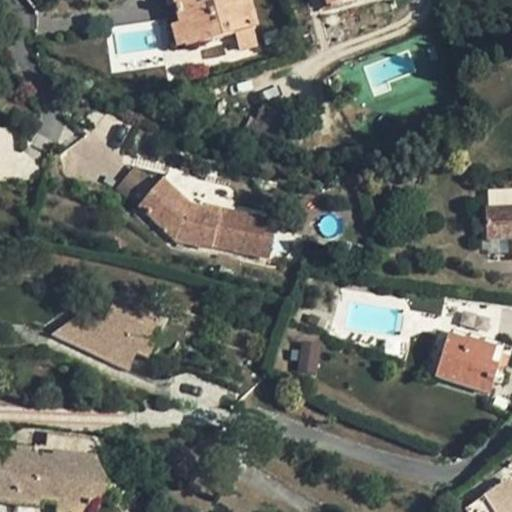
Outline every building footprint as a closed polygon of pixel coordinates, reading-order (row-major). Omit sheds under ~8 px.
[(175,0),(174,1),(181,25),(187,45),(187,47),(235,33),(240,52),(257,47),(252,29),(256,27),(248,0),(175,0)] [(176,49),(187,45),(181,25),(171,28),(176,49)] [(212,88),(185,97),(187,106),(214,99),(212,88)] [(297,124),(264,106),(247,137),(284,151),(297,124)] [(116,188),(136,205),(156,181),(135,164),(116,188)] [(267,222),(221,212),(220,216),(209,213),(209,212),(189,207),(162,183),(139,208),(177,241),(212,249),(213,247),(270,259),(275,240),(264,237),(267,222)] [(511,205),(505,205),(491,204),(490,235),(511,237),(511,205)] [(210,207),(209,212),(209,213),(220,216),(221,212),(222,209),(210,207)] [(152,321),(121,307),(117,318),(110,314),(102,331),(80,322),(67,349),(123,374),(131,354),(134,346),(147,352),(156,334),(148,330),(152,321)] [(67,349),(80,322),(74,320),(49,342),(67,349)] [(436,377),(489,395),(494,381),(503,384),(511,357),(449,337),(436,377)] [(300,341),(298,372),(316,373),(318,342),(300,341)] [(147,352),(134,346),(131,354),(143,360),(147,352)] [(4,448),(0,454),(0,505),(39,511),(42,504),(55,505),(72,507),(75,511),(84,511),(100,501),(98,490),(104,487),(98,461),(58,457),(56,466),(50,465),(51,461),(33,457),(34,453),(4,448)] [(58,457),(34,453),(33,457),(51,461),(50,465),(56,466),(58,457)] [(104,487),(98,490),(100,501),(106,497),(104,487)]
